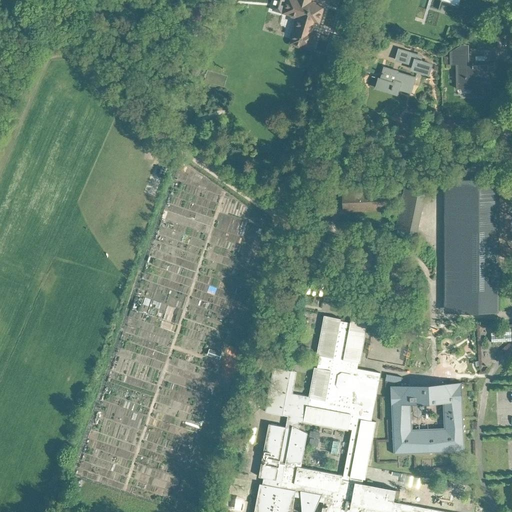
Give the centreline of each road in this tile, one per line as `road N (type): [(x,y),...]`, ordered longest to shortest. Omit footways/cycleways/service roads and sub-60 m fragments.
road 1 (track): [(296,238),(216,511)]
road 2 (residential): [(325,142),(398,154),(511,132)]
road 3 (residential): [(325,142),(367,0)]
